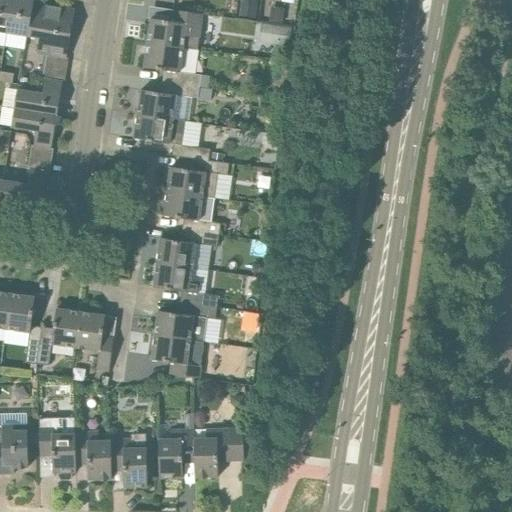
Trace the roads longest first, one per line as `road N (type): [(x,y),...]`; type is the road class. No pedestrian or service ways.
road 1 (secondary): [(345,511),(426,0)]
road 2 (residential): [(59,248),(76,222),(109,0)]
road 3 (residential): [(116,373),(125,302),(59,248)]
